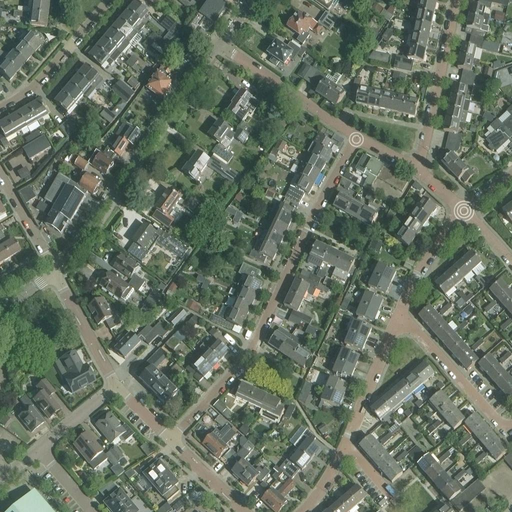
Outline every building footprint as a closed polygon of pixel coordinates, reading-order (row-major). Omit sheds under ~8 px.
[(176,0),(187,9),(190,5),(183,0),(176,0)] [(183,0),(190,5),(193,8),(196,5),(189,0),(183,0)] [(198,14),(188,30),(193,33),(197,28),(199,29),(205,20),(215,26),(227,9),(213,0),(206,0),(206,1),(197,13),(198,14)] [(313,0),(329,11),(332,7),(335,9),(340,1),(341,0),(313,0)] [(375,0),(357,0),(370,8),(376,0),(375,0)] [(426,0),(412,0),(420,2),(418,13),(433,16),(436,5),(426,2),(426,0)] [(492,4),(479,1),(478,7),(472,6),(469,18),(489,22),(490,17),(484,16),(486,9),(490,10),(492,4)] [(16,13),(46,17),(48,4),(31,2),(30,9),(17,8),(16,13)] [(149,13),(137,2),(128,12),(141,23),(149,13)] [(371,10),(380,17),(384,11),(384,10),(375,4),(371,10)] [(380,17),(385,20),(389,14),(384,11),(380,17)] [(128,12),(120,21),(138,36),(145,27),(141,23),(128,12)] [(317,24),(329,32),(337,20),(325,12),(317,24)] [(26,18),(25,26),(45,29),(46,17),(16,13),(16,17),(26,18)] [(433,16),(418,13),(415,25),(431,28),(433,16)] [(502,23),(504,15),(496,13),(495,22),(502,23)] [(300,37),(297,41),(303,45),(309,36),(306,34),(309,30),(317,36),(323,29),(313,21),(305,15),(303,18),(298,14),(292,22),(289,22),(288,25),(288,27),(287,28),(300,37)] [(394,18),(389,14),(385,20),(389,24),(390,24),(393,18),(394,18)] [(168,17),(165,21),(175,29),(178,32),(184,25),(181,22),(178,25),(168,17)] [(489,22),(469,18),(467,29),(473,30),(481,32),(482,27),(488,28),(489,22)] [(138,36),(120,21),(113,30),(130,45),(138,36)] [(175,29),(165,21),(161,25),(171,34),(175,29)] [(431,28),(415,25),(412,36),(428,40),(431,28)] [(193,33),(193,34),(203,41),(207,35),(199,29),(197,28),(193,33)] [(130,45),(113,30),(105,39),(123,55),(130,46),(130,45)] [(366,38),(373,44),(379,35),(372,30),(366,38)] [(486,33),(481,32),(473,30),(471,36),(484,39),(486,33)] [(11,34),(7,38),(13,43),(16,39),(11,34)] [(41,45),(28,34),(20,44),(32,54),(41,45)] [(193,34),(189,39),(200,46),(203,41),(193,34)] [(385,34),(382,39),(388,44),(392,39),(385,34)] [(428,40),(412,36),(410,48),(425,51),(428,40)] [(470,42),(483,44),(483,42),(484,39),(471,36),(470,42)] [(123,55),(105,39),(97,48),(115,64),(123,55)] [(149,39),(146,43),(151,48),(154,44),(149,39)] [(470,42),(469,47),(477,49),(477,50),(481,51),(483,44),(470,42)] [(483,44),(481,51),(498,54),(500,45),(484,42),(484,43),(483,42),(483,44)] [(151,48),(146,43),(142,46),(148,51),(151,48)] [(287,50),(277,43),(268,55),(273,58),(270,62),(276,67),(279,63),(284,67),(289,59),(293,62),(297,56),(302,59),(307,52),(302,49),(300,51),(291,44),(287,50)] [(32,54),(20,44),(12,53),(25,63),(32,54)] [(474,61),(477,50),(477,49),(469,47),(463,46),(460,58),(474,61)] [(115,64),(97,48),(89,58),(102,69),(106,63),(111,67),(114,63),(115,64)] [(425,51),(410,48),(409,50),(404,49),(402,58),(397,57),(395,64),(412,68),(413,62),(423,64),(425,51)] [(25,63),(12,53),(4,62),(17,72),(25,63)] [(135,66),(138,63),(132,58),(129,61),(135,66)] [(471,73),(471,72),(473,66),(479,67),(480,62),(474,61),(460,58),(458,70),(464,71),(471,73)] [(135,66),(129,61),(126,64),(137,74),(140,70),(135,66)] [(17,72),(4,62),(0,66),(0,74),(9,82),(17,72)] [(173,70),(164,64),(158,74),(147,90),(164,101),(169,93),(168,93),(176,81),(169,76),(173,70)] [(412,68),(395,64),(394,70),(410,73),(412,68)] [(99,78),(87,67),(79,76),(95,90),(99,86),(95,83),(99,78)] [(361,67),(354,77),(357,79),(364,69),(361,67)] [(484,79),(490,80),(493,70),(486,68),(484,79)] [(316,72),(311,69),(304,80),(309,84),(316,72)] [(471,73),(464,71),(462,76),(475,79),(476,73),(471,72),(471,73)] [(321,76),(316,72),(309,84),(314,87),(321,76)] [(335,88),(341,78),(336,74),(333,79),(328,76),(326,79),(321,76),(314,87),(318,90),(316,94),(326,101),(335,88)] [(398,81),(405,83),(406,76),(400,75),(398,81)] [(95,90),(79,76),(71,85),(83,96),(87,100),(95,90)] [(461,82),(474,85),(475,79),(462,76),(461,82)] [(371,92),(359,90),(361,82),(355,81),(352,94),(358,95),(356,105),(368,108),(371,92)] [(132,100),(136,96),(121,82),(117,87),(132,100)] [(472,91),(474,85),(461,82),(460,88),(472,91)] [(83,96),(71,85),(63,94),(75,105),(83,96)] [(132,100),(117,87),(112,92),(127,105),(132,100)] [(472,91),(460,88),(454,87),(451,98),(470,102),(472,91)] [(335,88),(326,101),(336,108),(345,95),(335,88)] [(274,105),(259,95),(254,101),(242,92),(232,105),(234,106),(229,113),(244,123),(249,115),(244,112),(250,104),(257,110),(260,106),(269,112),(274,105)] [(383,95),(371,92),(368,108),(380,110),(383,95)] [(75,105),(63,94),(55,104),(67,114),(75,105)] [(395,98),(383,95),(380,110),(391,113),(395,98)] [(407,100),(395,98),(391,113),(403,116),(407,100)] [(470,102),(451,98),(449,110),(468,114),(471,103),(470,103),(470,102)] [(418,103),(407,100),(403,116),(415,118),(418,103)] [(44,109),(40,102),(29,108),(38,122),(41,127),(46,125),(43,120),(51,115),(47,108),(44,109)] [(511,107),(507,112),(511,117),(503,126),(511,135),(511,107)] [(38,122),(29,108),(19,114),(27,129),(38,122)] [(100,116),(110,126),(116,119),(106,109),(100,116)] [(468,114),(449,110),(446,121),(465,125),(466,125),(468,114)] [(27,129),(19,114),(8,121),(17,135),(27,129)] [(289,122),(286,120),(281,129),(284,131),(289,122)] [(496,133),(486,142),(490,146),(488,148),(492,153),(495,151),(496,153),(509,141),(511,144),(509,147),(511,150),(511,135),(503,126),(498,120),(491,127),(496,133)] [(17,135),(8,121),(0,125),(0,130),(2,134),(0,135),(0,141),(4,148),(9,146),(6,141),(17,135)] [(77,131),(68,121),(64,125),(72,135),(77,131)] [(457,135),(459,130),(464,131),(465,125),(446,121),(444,133),(450,134),(457,136),(457,135)] [(133,147),(142,135),(124,123),(116,136),(119,138),(129,144),(133,147)] [(249,138),(239,131),(235,136),(230,132),(231,132),(219,124),(210,137),(221,145),(226,138),(231,142),(234,138),(244,145),(249,138)] [(72,135),(64,125),(59,128),(68,138),(72,135)] [(462,136),(457,135),(457,136),(450,134),(448,139),(461,142),(462,136)] [(34,140),(32,136),(25,140),(27,144),(34,140)] [(50,149),(44,138),(23,150),(29,161),(50,149)] [(120,159),(129,144),(119,138),(111,151),(107,149),(103,156),(101,155),(112,162),(116,156),(120,159)] [(332,145),(319,138),(315,145),(313,144),(307,154),(326,165),(332,154),(328,152),(332,145)] [(461,142),(448,139),(447,145),(460,148),(461,142)] [(275,150),(279,152),(282,154),(287,146),(279,141),(275,150)] [(446,151),(454,153),(457,153),(459,151),(460,148),(447,145),(446,151)] [(227,166),(228,165),(228,166),(233,159),(217,147),(212,154),(219,159),(218,160),(227,166)] [(444,158),(447,160),(442,165),(450,173),(460,163),(453,156),(454,153),(446,151),(444,158)] [(112,162),(101,155),(97,153),(89,165),(85,162),(84,163),(73,156),(71,159),(86,169),(89,166),(106,176),(114,163),(112,162)] [(218,160),(214,165),(199,154),(190,167),(188,166),(183,173),(195,182),(207,166),(237,188),(243,179),(226,167),(227,166),(218,160)] [(326,165),(307,154),(301,165),(297,162),(297,163),(320,175),(326,165)] [(270,156),(268,160),(276,165),(278,161),(270,156)] [(383,168),(383,167),(372,161),(371,162),(364,157),(356,172),(368,179),(363,188),(369,191),(371,188),(376,179),(383,168)] [(86,169),(71,159),(68,164),(83,173),(80,178),(82,179),(78,187),(88,193),(93,196),(101,184),(84,174),(86,169)] [(320,175),(297,163),(295,167),(299,169),(296,176),(314,186),(320,175)] [(468,172),(460,163),(450,173),(458,182),(461,179),(466,184),(475,176),(469,170),(468,172)] [(388,171),(383,168),(376,179),(381,182),(388,171)] [(24,180),(27,184),(32,181),(29,177),(25,170),(19,174),(22,180),(24,180)] [(393,174),(388,171),(381,182),(386,185),(393,174)] [(347,173),(344,178),(351,182),(354,177),(347,173)] [(398,177),(393,174),(386,185),(391,187),(398,177)] [(78,187),(60,176),(59,176),(54,185),(82,202),(88,193),(78,187)] [(314,186),(296,176),(301,179),(296,189),(292,187),(285,198),(299,206),(305,195),(308,197),(314,186)] [(402,179),(398,177),(391,187),(396,190),(402,179)] [(408,182),(402,179),(396,190),(401,193),(408,182)] [(347,183),(344,189),(348,191),(352,185),(347,183)] [(82,202),(54,185),(45,201),(55,208),(52,213),(68,222),(70,224),(82,202)] [(26,206),(37,199),(30,188),(19,194),(26,206)] [(158,211),(153,219),(168,230),(174,222),(167,218),(178,203),(194,215),(201,205),(190,197),(185,203),(170,192),(156,210),(158,211)] [(369,194),(366,200),(373,204),(377,198),(369,194)] [(234,201),(240,205),(244,199),(238,195),(234,201)] [(353,202),(341,195),(333,208),(346,215),(353,202)] [(436,209),(423,200),(416,210),(429,219),(436,209)] [(365,209),(353,202),(346,215),(358,222),(365,209)] [(291,217),(293,211),(277,204),(270,220),(288,229),(293,218),(291,217)] [(212,210),(218,214),(222,209),(216,205),(212,210)] [(502,213),(498,216),(501,220),(505,217),(506,217),(511,224),(511,205),(502,213)] [(207,217),(211,211),(204,206),(200,211),(207,217)] [(377,216),(365,209),(358,222),(370,229),(377,216)] [(429,219),(416,210),(409,220),(422,229),(429,219)] [(68,222),(52,213),(45,226),(60,235),(68,222)] [(225,222),(229,217),(225,213),(221,219),(225,222)] [(288,229),(270,220),(264,231),(266,232),(283,240),(288,229)] [(422,229),(409,220),(402,230),(415,239),(422,229)] [(135,244),(128,253),(142,264),(149,254),(159,240),(169,247),(167,249),(182,260),(189,251),(174,240),(164,233),(160,238),(144,226),(138,236),(136,235),(133,239),(134,240),(133,243),(135,244)] [(415,239),(402,230),(395,240),(408,249),(415,239)] [(283,240),(266,232),(261,243),(259,242),(278,251),(283,240)] [(20,252),(13,240),(3,247),(10,259),(20,252)] [(278,251),(259,242),(254,253),(252,252),(250,258),(264,265),(267,259),(273,262),(278,251)] [(329,250),(316,244),(310,257),(323,264),(329,250)] [(0,264),(10,259),(3,247),(0,248),(0,264)] [(241,254),(228,248),(226,254),(239,260),(241,254)] [(342,256),(329,250),(323,264),(335,270),(342,256)] [(481,264),(472,253),(463,262),(472,272),(481,264)] [(145,283),(134,275),(139,268),(123,256),(114,268),(132,281),(128,286),(138,292),(145,283)] [(342,256),(335,270),(332,277),(345,283),(355,262),(342,256)] [(472,272),(463,262),(454,270),(463,280),(472,272)] [(256,297),(261,285),(256,283),(260,273),(243,265),(239,273),(240,276),(242,277),(237,288),(256,297)] [(397,274),(379,266),(374,277),(391,285),(397,274)] [(463,280),(454,270),(445,278),(454,288),(463,280)] [(121,299),(124,301),(127,301),(134,292),(129,288),(110,275),(105,281),(104,281),(102,284),(102,285),(100,287),(120,301),(121,299)] [(310,275),(308,281),(318,286),(318,285),(321,280),(310,275)] [(203,285),(206,280),(199,277),(197,282),(203,285)] [(391,285),(374,277),(368,288),(386,296),(391,285)] [(454,288),(445,278),(436,286),(445,296),(454,288)] [(296,281),(290,294),(303,301),(307,294),(314,297),(317,291),(324,294),(326,290),(318,286),(308,281),(305,286),(296,281)] [(509,292),(501,282),(491,292),(499,301),(509,292)] [(232,299),(251,308),(256,297),(237,288),(232,299)] [(511,305),(511,294),(509,292),(499,301),(507,310),(511,305)] [(466,297),(461,293),(458,296),(462,301),(466,297)] [(303,301),(290,294),(284,307),(293,311),(291,317),(302,322),(310,326),(313,320),(304,316),(298,313),(303,301)] [(384,302),(366,295),(361,306),(379,313),(384,302)] [(462,301),(466,306),(474,298),(471,295),(467,299),(466,297),(462,301)] [(165,300),(160,297),(154,305),(147,300),(143,307),(152,314),(165,300)] [(121,325),(116,316),(114,317),(104,299),(88,308),(92,315),(98,312),(100,318),(95,321),(98,327),(106,322),(110,331),(121,325)] [(227,309),(246,318),(251,308),(232,299),(227,309)] [(189,302),(187,306),(198,313),(201,309),(189,302)] [(379,313),(361,306),(357,318),(375,325),(379,313)] [(470,307),(466,311),(469,316),(474,311),(470,307)] [(438,317),(430,308),(419,318),(428,327),(438,317)] [(227,309),(222,320),(214,316),(211,322),(233,332),(235,326),(241,329),(246,318),(227,309)] [(181,310),(177,314),(183,320),(187,315),(181,310)] [(200,322),(195,317),(188,324),(193,329),(200,322)] [(302,322),(291,317),(288,322),(299,327),(302,322)] [(446,326),(438,317),(428,327),(436,336),(446,326)] [(170,332),(160,323),(143,340),(149,346),(159,335),(163,339),(170,332)] [(372,330),(354,323),(349,335),(367,342),(372,330)] [(175,336),(179,339),(188,330),(184,326),(175,336)] [(454,335),(446,326),(436,336),(444,345),(454,335)] [(308,328),(305,335),(313,339),(316,332),(308,328)] [(464,332),(461,328),(456,332),(459,336),(464,332)] [(228,344),(214,330),(209,334),(215,340),(207,348),(221,362),(229,353),(225,348),(228,344)] [(141,344),(131,334),(126,339),(123,336),(122,337),(121,337),(120,338),(118,339),(118,340),(117,342),(116,343),(119,346),(115,351),(117,352),(116,353),(116,355),(118,357),(119,358),(121,358),(123,358),(125,360),(141,344)] [(288,342),(277,334),(269,347),(280,354),(288,342)] [(367,342),(349,335),(345,346),(362,353),(367,342)] [(462,344),(454,335),(444,345),(452,354),(462,344)] [(301,350),(304,345),(292,337),(289,342),(288,342),(280,354),(292,362),(301,350)] [(173,350),(177,346),(173,341),(168,346),(173,350)] [(470,353),(462,344),(452,354),(460,363),(470,353)] [(221,362),(207,348),(204,345),(200,349),(207,355),(202,360),(199,357),(212,370),(221,362)] [(480,350),(477,346),(472,351),(475,354),(480,350)] [(155,370),(168,357),(161,350),(147,363),(155,370)] [(312,358),(301,350),(292,362),(304,370),(312,358)] [(360,359),(342,351),(337,363),(355,370),(360,359)] [(95,382),(87,367),(83,369),(74,353),(60,361),(68,377),(64,379),(72,394),(95,382)] [(478,362),(470,353),(460,363),(468,372),(478,362)] [(186,370),(195,379),(199,383),(203,378),(204,379),(212,370),(199,357),(186,370)] [(498,366),(490,357),(479,366),(487,375),(498,366)] [(163,379),(155,370),(147,363),(135,376),(151,392),(163,379)] [(355,370),(337,363),(333,374),(351,381),(355,370)] [(434,376),(425,365),(414,374),(423,385),(434,376)] [(179,394),(172,387),(178,381),(174,378),(177,375),(187,386),(192,381),(177,366),(163,379),(151,392),(166,407),(179,394)] [(506,375),(498,366),(487,375),(495,384),(506,375)] [(423,385),(414,374),(403,383),(412,394),(423,385)] [(511,385),(511,381),(506,375),(495,384),(503,393),(511,385)] [(349,387),(331,380),(326,391),(344,399),(349,387)] [(60,410),(51,398),(55,394),(45,382),(36,389),(41,396),(33,402),(48,420),(60,410)] [(305,383),(300,394),(305,396),(310,385),(305,383)] [(412,394),(403,383),(393,393),(402,403),(412,394)] [(441,383),(437,386),(441,391),(445,388),(441,383)] [(255,391),(242,385),(239,392),(236,398),(249,405),(255,391)] [(511,401),(511,385),(503,393),(511,402),(511,401)] [(268,398),(255,391),(249,405),(261,411),(259,416),(268,398)] [(316,402),(316,404),(316,405),(316,407),(317,408),(321,410),(324,404),(339,410),(344,399),(326,391),(322,401),(319,400),(318,401),(316,402)] [(430,392),(426,396),(430,401),(434,397),(430,392)] [(402,403),(393,393),(382,402),(391,412),(402,403)] [(449,403),(441,394),(431,403),(439,413),(449,403)] [(31,408),(33,407),(25,397),(19,402),(27,411),(18,419),(31,434),(43,424),(31,408)] [(281,404),(268,398),(259,416),(277,425),(284,412),(278,409),(281,404)] [(391,412),(382,402),(371,411),(380,422),(391,412)] [(419,402),(415,405),(419,410),(423,406),(419,402)] [(457,413),(449,403),(439,413),(447,422),(457,413)] [(290,405),(287,411),(293,413),(296,408),(290,405)] [(222,415),(230,423),(235,418),(227,410),(222,415)] [(408,411),(404,414),(408,419),(412,416),(408,411)] [(465,422),(457,413),(447,422),(454,431),(465,422)] [(3,415),(0,419),(0,423),(5,427),(10,420),(3,415)] [(121,429),(110,416),(97,427),(112,445),(120,439),(122,443),(126,443),(135,435),(126,425),(121,429)] [(484,425),(476,416),(466,426),(473,435),(484,425)] [(220,417),(215,422),(223,429),(227,424),(220,417)] [(398,420),(394,423),(398,428),(402,425),(398,420)] [(433,426),(428,431),(432,435),(437,430),(442,426),(439,422),(434,427),(433,426)] [(492,434),(484,425),(473,435),(481,444),(492,434)] [(247,430),(244,427),(239,432),(242,435),(243,435),(247,430)] [(247,430),(243,435),(246,438),(251,432),(248,429),(247,430)] [(228,435),(224,431),(217,439),(213,435),(203,446),(211,453),(228,435)] [(226,447),(237,435),(232,431),(228,435),(211,453),(218,460),(228,449),(226,447)] [(303,436),(294,447),(300,452),(311,461),(320,450),(312,443),(316,439),(307,432),(303,436)] [(500,444),(492,434),(481,444),(489,453),(500,444)] [(103,455),(89,436),(88,437),(87,436),(86,436),(84,436),(82,437),(81,438),(80,440),(80,441),(81,442),(76,446),(82,454),(81,454),(90,465),(103,455)] [(256,437),(250,444),(252,446),(254,448),(261,441),(256,437)] [(379,447),(371,438),(360,448),(368,457),(379,447)] [(249,443),(244,448),(247,451),(252,446),(250,444),(249,443)] [(508,453),(500,444),(489,453),(497,462),(508,453)] [(387,456),(379,447),(368,457),(376,466),(387,456)] [(409,456),(408,457),(415,465),(425,456),(418,448),(409,456)] [(119,463),(124,459),(116,449),(111,453),(119,463)] [(238,454),(230,462),(236,468),(232,473),(240,481),(251,469),(243,461),(250,455),(245,451),(243,449),(238,455),(238,454)] [(292,454),(279,470),(289,479),(291,481),(300,470),(302,472),(311,461),(300,452),(296,457),(292,454)] [(111,453),(106,458),(114,469),(121,465),(119,463),(111,453)] [(395,465),(387,456),(376,466),(384,475),(395,465)] [(437,466),(429,457),(418,466),(426,475),(437,466)] [(171,473),(165,466),(163,468),(159,463),(157,466),(152,461),(140,471),(145,476),(144,476),(154,487),(171,473)] [(403,475),(395,465),(384,475),(392,484),(403,475)] [(445,475),(437,466),(426,475),(434,485),(445,475)] [(263,472),(259,468),(255,472),(251,469),(240,481),(248,488),(257,479),(261,483),(270,474),(266,470),(263,472)] [(154,487),(163,498),(168,503),(180,492),(175,487),(178,485),(174,481),(176,479),(171,473),(154,487)] [(131,482),(135,479),(130,474),(127,477),(131,482)] [(128,480),(124,475),(120,479),(125,484),(128,480)] [(453,484),(445,475),(434,485),(442,494),(453,484)] [(293,483),(290,480),(277,494),(273,490),(262,501),(270,508),(293,483)] [(486,490),(478,481),(473,485),(481,494),(486,490)] [(112,483),(98,492),(104,498),(108,503),(105,506),(109,510),(107,511),(119,511),(129,503),(120,493),(116,488),(112,483)] [(284,500),(297,486),(293,483),(270,508),(273,511),(280,511),(288,504),(284,500)] [(461,494),(453,484),(442,494),(450,503),(461,494)] [(481,494),(473,485),(469,489),(477,498),(481,494)] [(367,498),(358,488),(348,496),(358,506),(367,498)] [(477,498),(469,489),(465,493),(473,502),(477,498)] [(473,502),(465,493),(460,496),(468,506),(473,502)] [(49,511),(34,494),(12,511),(49,511)] [(351,511),(358,506),(348,496),(339,504),(346,511),(351,511)] [(468,506),(460,496),(456,500),(464,509),(468,506)] [(460,511),(464,509),(456,500),(451,504),(457,511),(460,511)] [(136,511),(129,503),(119,511),(136,511)]
